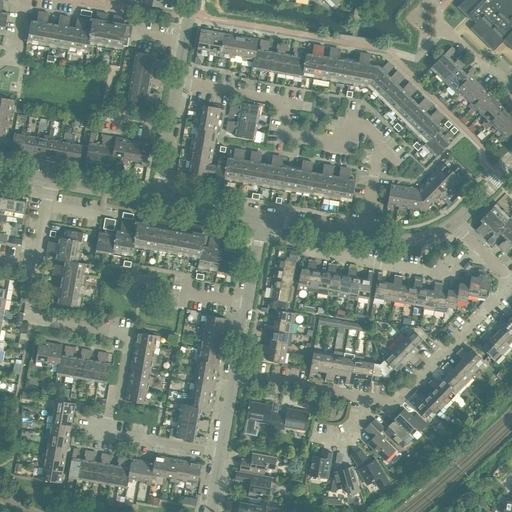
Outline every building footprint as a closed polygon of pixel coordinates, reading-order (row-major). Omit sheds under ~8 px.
[(511,0),(464,0),(457,7),(471,20),(472,20),(475,23),(470,28),(493,51),(503,41),(509,47),(511,49),(511,0)] [(49,45),(53,24),(31,20),(26,46),(31,47),(32,41),(45,44),(44,49),(48,50),(49,45)] [(105,44),(109,24),(92,21),(90,31),(88,40),(89,40),(89,41),(105,44)] [(88,40),(90,31),(53,24),(49,45),(88,52),(89,41),(89,40),(88,40)] [(123,46),(125,34),(126,27),(109,24),(105,44),(122,47),(123,46)] [(208,50),(212,32),(200,30),(196,52),(201,53),(202,49),(208,50)] [(220,52),(223,33),(212,32),(208,50),(208,51),(208,54),(212,55),(213,51),(220,52)] [(231,54),(234,35),(223,33),(220,52),(219,56),(224,57),(224,53),(231,54)] [(242,56),(245,37),(234,35),(231,54),(230,58),(235,59),(236,55),(242,56)] [(256,49),(258,40),(245,37),(242,56),(241,60),(246,61),(247,57),(253,58),(254,58),(255,49),(256,49)] [(260,70),(265,41),(260,40),(259,46),(261,46),(260,50),(256,49),(255,49),(254,58),(253,58),(251,69),(260,70)] [(268,72),(272,52),(267,51),(267,47),(270,47),(270,42),(265,41),(260,70),(268,72)] [(277,73),(282,44),(277,43),(276,49),(278,49),(277,53),(272,52),(268,72),(277,73)] [(285,75),(289,55),(284,54),(284,50),(286,50),(287,45),(282,44),(277,73),(285,75)] [(293,76),(299,47),(293,46),(292,52),(295,52),(294,56),(289,55),(285,75),(293,76)] [(301,78),(305,58),(300,57),(301,53),(303,53),(304,48),(299,47),(293,76),(301,78)] [(437,74),(451,60),(447,56),(450,54),(451,55),(455,51),(451,47),(430,68),(437,74)] [(155,61),(156,56),(136,52),(134,61),(163,66),(164,61),(159,60),(158,62),(155,61)] [(378,66),(369,64),(352,61),(306,53),(305,58),(301,78),(301,79),(306,80),(307,75),(336,80),(335,85),(340,86),(341,81),(368,86),(371,88),(367,92),(370,95),(374,91),(391,108),(396,113),(392,116),(395,120),(399,116),(414,101),(378,66)] [(442,80),(463,59),(459,55),(456,59),(457,61),(454,64),(451,60),(437,74),(442,80)] [(448,86),(463,72),(459,68),(462,65),(463,67),(467,63),(463,59),(442,80),(448,86)] [(162,71),(163,66),(134,61),(133,69),(153,73),(153,68),(157,68),(157,70),(162,71)] [(388,72),(393,67),(389,64),(385,68),(388,72)] [(454,92),(470,76),(471,76),(476,71),(471,67),(468,71),(469,72),(466,75),(463,72),(448,86),(454,92)] [(152,78),(153,73),(133,69),(131,77),(160,83),(161,77),(156,76),(156,78),(152,78)] [(404,78),(398,73),(394,77),(399,83),(404,78)] [(478,84),(471,76),(470,76),(454,92),(457,96),(459,93),(464,98),(478,84)] [(160,88),(160,83),(131,77),(130,86),(150,89),(151,84),(154,85),(154,87),(160,88)] [(414,88),(408,82),(404,87),(409,93),(414,88)] [(482,97),(487,92),(478,84),(464,98),(470,103),(467,106),(471,109),(475,104),(478,101),(482,97)] [(149,94),(150,89),(130,86),(128,94),(158,99),(158,94),(153,93),(153,95),(149,94)] [(490,105),(495,100),(487,92),(482,97),(478,101),(475,104),(471,109),(474,112),(476,110),(478,112),(481,115),(483,112),(486,109),(490,105)] [(158,99),(128,94),(127,103),(147,106),(148,101),(151,101),(151,103),(157,104),(158,99)] [(0,110),(11,112),(13,100),(0,97),(0,110)] [(432,105),(426,100),(421,104),(427,110),(432,105)] [(498,113),(503,108),(495,100),(490,105),(486,109),(483,112),(481,115),(483,117),(486,119),(484,122),(487,125),(491,120),(494,117),(498,113)] [(427,114),(421,108),(414,101),(399,116),(412,129),(427,114)] [(259,115),(260,106),(240,102),(239,108),(235,107),(236,105),(230,104),(229,109),(259,115)] [(218,121),(220,108),(200,105),(199,112),(196,112),(195,117),(198,117),(218,121)] [(507,121),(511,116),(503,108),(498,113),(494,117),(491,120),(487,125),(490,128),(492,126),(495,128),(497,131),(499,128),(502,125),(507,121)] [(257,123),(259,115),(229,109),(228,115),(234,116),(234,114),(238,114),(237,119),(257,123)] [(0,121),(9,123),(11,112),(0,110),(0,121)] [(442,115),(436,110),(431,114),(437,120),(442,115)] [(426,142),(440,127),(427,114),(412,129),(426,142)] [(511,132),(511,116),(507,121),(502,125),(499,128),(497,131),(499,133),(502,135),(500,138),(503,141),(508,137),(511,134),(511,132)] [(216,132),(218,121),(198,117),(197,123),(194,123),(193,128),(196,128),(216,132)] [(256,131),(257,123),(237,119),(236,125),(232,124),(233,122),(227,121),(226,126),(256,131)] [(0,133),(7,134),(9,123),(0,121),(0,133)] [(402,128),(397,123),(393,127),(398,132),(402,128)] [(254,140),(256,131),(226,126),(225,131),(231,132),(231,130),(235,131),(234,136),(254,140)] [(429,151),(443,136),(440,133),(443,130),(440,127),(426,142),(423,145),(429,151)] [(214,143),(216,132),(196,128),(195,135),(192,134),(191,139),(194,140),(214,143)] [(22,155),(26,132),(21,131),(21,134),(14,133),(12,139),(11,147),(10,153),(22,155)] [(33,157),(37,137),(30,136),(30,133),(26,132),(22,155),(33,157)] [(10,139),(6,138),(7,134),(0,133),(0,144),(5,145),(9,146),(11,147),(12,139),(10,139)] [(94,164),(97,144),(92,143),(93,139),(95,139),(96,134),(90,133),(85,162),(94,164)] [(436,157),(450,143),(446,139),(449,136),(446,133),(443,136),(429,151),(436,157)] [(44,159),(48,136),(44,135),(43,138),(37,137),(33,157),(44,159)] [(102,165),(107,136),(102,135),(101,140),(103,141),(102,145),(97,144),(94,164),(102,165)] [(55,161),(59,141),(52,140),(53,137),(48,136),(44,159),(55,161)] [(114,147),(113,147),(109,146),(109,142),(112,142),(113,137),(107,136),(102,165),(111,167),(113,157),(113,156),(112,156),(114,147)] [(123,162),(127,139),(115,137),(113,147),(114,147),(112,156),(113,156),(113,157),(119,158),(118,161),(123,162)] [(67,163),(71,140),(66,139),(66,142),(59,141),(55,161),(67,163)] [(135,161),(138,141),(127,139),(123,162),(127,163),(128,160),(135,161)] [(78,165),(82,145),(75,144),(75,141),(71,140),(67,163),(78,165)] [(212,154),(214,143),(194,140),(193,146),(190,145),(189,150),(212,154)] [(146,166),(150,143),(138,141),(135,161),(141,162),(141,165),(146,166)] [(421,147),(416,142),(412,146),(417,151),(421,147)] [(210,165),(212,154),(189,150),(189,154),(192,155),(190,161),(210,165)] [(227,162),(226,161),(221,161),(222,156),(218,156),(214,180),(224,182),(224,178),(227,162)] [(355,180),(344,178),(290,168),(227,157),(226,161),(227,162),(224,178),(261,185),(260,190),(265,191),(266,185),(279,188),(278,193),(282,194),(283,188),(286,189),(291,190),(290,195),(294,196),(295,190),(309,193),(308,198),(316,200),(317,194),(346,199),(345,205),(350,206),(355,180)] [(208,177),(210,165),(190,161),(189,168),(186,168),(185,173),(208,177)] [(451,170),(444,163),(435,171),(442,178),(450,186),(452,183),(455,181),(457,183),(460,179),(459,178),(462,175),(462,172),(459,169),(456,169),(454,173),(451,170)] [(442,178),(435,171),(427,180),(434,186),(444,196),(447,193),(445,191),(447,188),(450,186),(442,178)] [(434,186),(427,180),(419,188),(426,195),(434,202),(437,199),(439,197),(441,199),(444,196),(434,186)] [(398,206),(402,186),(390,184),(386,207),(391,208),(392,205),(398,206)] [(410,208),(413,188),(402,186),(398,206),(398,209),(403,210),(403,207),(410,208)] [(426,195),(419,188),(418,189),(413,188),(410,208),(425,211),(428,208),(431,205),(434,202),(426,195)] [(13,217),(16,200),(9,199),(10,195),(7,194),(2,221),(6,222),(7,216),(13,217)] [(22,225),(27,198),(23,197),(22,201),(16,200),(13,217),(19,218),(18,224),(22,225)] [(493,234),(508,219),(494,205),(479,220),(482,223),(475,229),(481,235),(486,230),(484,229),(486,227),(493,234)] [(503,237),(511,226),(511,217),(510,216),(508,219),(493,234),(496,236),(499,233),(503,237)] [(104,253),(110,219),(105,218),(103,229),(105,229),(104,233),(99,232),(95,252),(104,253)] [(116,235),(115,235),(111,234),(111,230),(113,231),(115,220),(110,219),(104,253),(113,255),(113,251),(116,235)] [(135,234),(125,232),(126,229),(128,230),(129,223),(121,222),(119,231),(116,231),(115,235),(116,235),(113,251),(132,255),(134,245),(134,243),(135,234)] [(150,247),(154,227),(136,224),(135,234),(134,243),(134,245),(150,247)] [(502,249),(511,239),(511,226),(503,237),(506,240),(504,243),(502,242),(498,246),(502,249)] [(167,250),(170,230),(154,227),(150,247),(167,250)] [(83,241),(85,233),(65,230),(64,235),(59,234),(59,237),(80,241),(83,241)] [(184,253),(187,233),(170,230),(167,250),(184,253)] [(202,246),(204,236),(187,233),(184,253),(200,256),(200,255),(202,246)] [(76,258),(79,245),(84,246),(85,242),(83,241),(80,241),(59,237),(55,259),(64,261),(64,260),(81,263),(82,259),(76,258)] [(220,253),(221,253),(221,249),(218,248),(219,239),(212,238),(210,244),(213,245),(212,248),(202,246),(200,255),(200,256),(198,266),(217,270),(220,253)] [(225,275),(231,240),(226,239),(224,250),(226,250),(225,254),(221,253),(220,253),(217,270),(216,273),(225,275)] [(511,245),(511,239),(502,249),(506,253),(510,249),(508,248),(511,245)] [(234,276),(237,256),(231,255),(232,252),(234,252),(236,241),(231,240),(225,275),(234,276)] [(296,261),(297,251),(287,250),(285,260),(296,261)] [(296,261),(285,260),(276,258),(274,268),(294,271),(296,261)] [(82,281),(84,268),(90,269),(91,265),(81,263),(64,260),(64,261),(61,282),(87,286),(87,282),(82,281)] [(307,291),(307,290),(312,260),(308,260),(307,266),(308,266),(308,268),(301,267),(297,289),(307,291)] [(317,293),(321,271),(314,270),(314,268),(315,268),(316,261),(312,260),(307,290),(317,292),(317,293)] [(327,295),(332,264),(328,263),(327,270),(328,270),(328,272),(321,271),(317,293),(327,295)] [(337,297),(341,274),(334,273),(334,271),(335,271),(336,265),(332,264),(327,295),(337,297)] [(347,298),(353,268),(348,267),(347,273),(348,274),(348,276),(341,274),(337,297),(347,298)] [(292,282),(294,271),(274,268),(272,278),(292,282)] [(357,300),(361,278),(354,277),(355,275),(357,268),(353,268),(347,298),(357,300)] [(478,298),(482,272),(482,270),(478,269),(477,275),(478,275),(478,277),(470,276),(467,296),(478,298)] [(368,299),(373,271),(369,270),(367,277),(368,277),(368,279),(361,278),(357,300),(358,298),(368,299)] [(384,300),(387,282),(380,281),(380,279),(381,279),(382,273),(378,272),(373,298),(384,300)] [(488,296),(491,278),(485,272),(482,272),(478,298),(485,299),(488,296)] [(394,301),(398,276),(394,275),(393,281),(394,282),(394,284),(387,282),(384,300),(394,301)] [(467,296),(470,276),(467,275),(466,282),(466,284),(459,283),(456,300),(466,302),(467,296)] [(404,303),(407,286),(400,285),(400,283),(401,283),(402,276),(398,276),(394,301),(404,303)] [(0,288),(8,289),(9,279),(0,277),(0,288)] [(290,292),(292,282),(272,278),(271,288),(290,292)] [(413,307),(418,279),(414,278),(413,285),(414,285),(414,287),(407,286),(404,303),(414,305),(413,307)] [(424,309),(427,289),(420,288),(420,286),(421,286),(422,280),(418,279),(413,307),(424,309)] [(78,303),(80,290),(86,290),(87,286),(61,282),(57,304),(83,308),(84,304),(78,303)] [(434,311),(438,283),(434,282),(433,288),(434,289),(434,291),(427,289),(424,309),(434,311)] [(455,309),(456,300),(459,283),(455,282),(454,289),(455,289),(454,291),(447,290),(447,293),(444,307),(445,307),(455,309)] [(444,307),(447,293),(440,292),(441,290),(443,283),(438,283),(434,311),(444,313),(445,307),(444,307)] [(288,302),(290,292),(271,288),(269,298),(288,302)] [(287,312),(288,302),(269,298),(267,308),(287,312)] [(293,323),(295,313),(287,312),(267,308),(266,312),(273,314),(273,313),(275,313),(274,320),(293,323)] [(224,330),(226,319),(206,315),(205,322),(202,322),(201,326),(224,330)] [(328,325),(329,319),(319,317),(318,324),(328,325)] [(511,321),(509,319),(505,324),(503,322),(504,322),(499,317),(496,320),(511,335),(511,321)] [(338,327),(340,321),(329,319),(328,325),(338,327)] [(292,333),(293,323),(274,320),(273,327),(271,326),(271,325),(264,324),(263,328),(292,333)] [(511,341),(511,335),(496,320),(493,323),(498,328),(499,327),(500,328),(495,333),(509,347),(510,347),(508,345),(511,341)] [(348,329),(349,323),(340,321),(338,327),(348,329)] [(358,331),(359,325),(349,323),(348,329),(358,331)] [(222,342),(224,330),(201,326),(200,331),(203,331),(202,338),(222,342)] [(290,343),(292,333),(263,328),(263,332),(269,334),(269,333),(271,333),(270,340),(290,343)] [(432,349),(413,330),(406,338),(418,350),(423,345),(425,347),(424,347),(429,352),(432,349)] [(159,341),(160,336),(137,332),(135,344),(155,347),(156,340),(159,341)] [(509,347),(495,333),(490,338),(489,337),(490,336),(485,332),(482,335),(502,355),(509,347)] [(502,355),(482,335),(479,338),(484,342),(486,343),(481,348),(495,362),(502,355)] [(418,350),(406,338),(404,336),(397,343),(417,363),(420,360),(415,356),(413,355),(418,350)] [(220,353),(222,342),(202,338),(201,345),(198,344),(197,349),(220,353)] [(286,353),(287,343),(290,344),(290,343),(270,340),(269,347),(267,346),(261,344),(260,348),(286,353)] [(46,366),(51,343),(39,341),(35,361),(43,363),(42,365),(46,366)] [(59,364),(61,355),(62,345),(51,343),(46,366),(51,367),(51,364),(58,365),(58,364),(59,364)] [(417,363),(397,343),(390,351),(404,365),(409,360),(410,361),(410,362),(414,366),(417,363)] [(153,354),(155,347),(135,344),(133,355),(156,359),(156,355),(153,354)] [(56,374),(65,376),(70,347),(65,346),(64,351),(66,352),(65,356),(61,355),(59,364),(58,364),(58,365),(56,374)] [(73,377),(77,358),(71,357),(72,353),(74,353),(75,348),(70,347),(65,376),(73,377)] [(284,363),(286,353),(260,348),(259,353),(266,354),(266,353),(268,353),(267,360),(284,363)] [(484,361),(472,349),(467,354),(465,353),(466,352),(461,348),(458,351),(477,369),(484,361)] [(81,379),(87,350),(81,349),(80,354),(82,355),(82,358),(77,358),(73,377),(81,379)] [(218,364),(220,353),(197,349),(197,353),(200,354),(198,361),(218,364)] [(90,380),(93,361),(88,360),(89,356),(91,356),(92,351),(87,350),(81,379),(90,380)] [(320,372),(323,352),(313,350),(308,378),(312,379),(314,373),(313,372),(313,370),(320,372)] [(404,365),(390,351),(389,351),(391,353),(384,360),(397,372),(403,378),(406,375),(401,370),(401,371),(399,370),(404,365)] [(477,369),(458,351),(456,354),(460,358),(461,358),(462,359),(457,364),(472,378),(470,376),(477,369)] [(98,382),(103,353),(98,352),(97,357),(99,358),(98,361),(93,361),(90,380),(98,382)] [(328,382),(333,354),(323,352),(320,372),(327,373),(326,375),(324,381),(328,382)] [(107,383),(110,363),(105,363),(105,359),(107,359),(108,354),(103,353),(98,382),(107,383)] [(340,375),(343,358),(333,356),(334,354),(333,354),(328,382),(333,383),(334,376),(333,376),(333,374),(340,375)] [(151,370),(152,363),(155,364),(156,359),(133,355),(131,366),(151,370)] [(348,385),(353,360),(343,358),(340,375),(347,376),(346,378),(344,385),(348,385)] [(360,379),(363,361),(353,360),(348,385),(353,386),(354,380),(353,379),(353,377),(360,379)] [(397,372),(384,360),(380,365),(386,383),(397,372)] [(216,375),(218,364),(198,361),(197,367),(194,367),(193,371),(216,375)] [(370,381),(373,363),(363,361),(360,379),(367,380),(366,382),(364,388),(369,389),(370,381)] [(472,378),(457,364),(453,369),(451,367),(452,367),(447,362),(444,365),(464,385),(472,378)] [(386,383),(380,365),(373,363),(370,381),(386,383)] [(464,385),(444,365),(441,368),(446,373),(446,372),(448,374),(443,378),(457,392),(464,385)] [(149,377),(151,370),(131,366),(129,378),(152,382),(152,377),(149,377)] [(214,387),(216,375),(193,371),(193,376),(196,376),(194,383),(214,387)] [(457,392),(443,378),(438,383),(437,382),(437,381),(433,377),(430,380),(450,400),(457,392)] [(147,392),(148,385),(151,386),(152,382),(129,378),(127,389),(147,392)] [(450,400),(430,380),(428,383),(432,387),(434,388),(429,393),(443,407),(450,400)] [(212,398),(214,387),(194,383),(193,390),(190,390),(189,394),(212,398)] [(145,399),(147,392),(127,389),(125,401),(148,404),(148,400),(145,399)] [(443,407),(429,393),(424,398),(423,396),(419,392),(416,395),(436,414),(443,407)] [(210,409),(212,398),(189,394),(189,398),(191,399),(190,405),(191,405),(210,409)] [(436,414),(416,395),(413,398),(417,402),(418,401),(419,403),(414,408),(429,422),(436,414)] [(73,415),(75,404),(55,400),(54,407),(51,407),(50,411),(73,415)] [(270,414),(271,406),(263,405),(263,406),(259,405),(259,404),(249,402),(248,406),(247,406),(247,408),(248,408),(243,434),(256,436),(257,429),(255,428),(256,421),(268,424),(267,427),(275,428),(277,415),(270,414)] [(191,405),(190,405),(181,404),(179,413),(199,416),(200,411),(204,412),(204,414),(209,415),(210,409),(191,405)] [(424,428),(413,417),(404,408),(393,419),(408,433),(414,427),(420,432),(424,428)] [(306,430),(308,418),(309,419),(309,416),(308,416),(309,413),(299,411),(298,412),(294,411),(295,410),(286,409),(285,417),(277,415),(275,428),(283,430),(284,426),(306,430)] [(71,427),(73,415),(50,411),(49,416),(52,416),(51,423),(71,427)] [(198,421),(199,416),(179,413),(178,421),(207,426),(208,421),(203,420),(202,422),(198,421)] [(384,428),(374,419),(370,423),(379,433),(384,428)] [(408,433),(393,419),(395,421),(384,431),(401,448),(406,443),(402,440),(408,433)] [(196,433),(197,427),(201,428),(201,430),(206,431),(207,426),(178,421),(177,429),(196,433)] [(69,438),(71,427),(51,423),(50,430),(47,429),(46,434),(69,438)] [(395,451),(384,440),(382,438),(383,437),(379,433),(370,423),(364,429),(373,437),(367,443),(385,461),(395,451)] [(204,443),(205,437),(200,436),(199,438),(196,438),(196,433),(177,429),(175,438),(204,443)] [(67,449),(69,438),(46,434),(45,438),(48,439),(47,446),(67,449)] [(65,460),(67,449),(47,446),(46,452),(43,452),(42,456),(65,460)] [(77,480),(80,459),(75,458),(76,454),(78,455),(79,449),(73,448),(68,479),(77,480)] [(85,481),(90,451),(85,450),(84,456),(86,456),(85,460),(80,459),(77,480),(85,481)] [(389,483),(375,459),(369,463),(361,450),(351,455),(359,469),(357,470),(367,485),(374,481),(379,489),(389,483)] [(93,483),(97,462),(91,461),(92,457),(94,458),(95,452),(90,451),(85,481),(93,483)] [(327,479),(332,453),(325,452),(324,459),(321,458),(312,456),(309,476),(327,479)] [(101,484),(106,454),(101,453),(100,459),(102,459),(102,463),(97,462),(93,483),(101,484)] [(275,468),(277,457),(252,453),(250,462),(241,461),(239,471),(264,476),(265,466),(275,468)] [(110,485),(113,465),(108,464),(109,460),(111,461),(112,455),(106,454),(101,484),(110,485)] [(163,477),(166,457),(155,455),(153,462),(154,462),(151,478),(152,478),(156,479),(156,476),(163,477)] [(63,472),(65,460),(42,456),(41,461),(44,461),(43,468),(63,472)] [(118,486),(123,457),(118,456),(117,462),(119,462),(118,466),(113,465),(110,485),(118,486)] [(130,468),(129,468),(124,467),(125,463),(127,464),(128,458),(123,457),(118,486),(127,488),(128,481),(127,481),(130,468)] [(174,482),(178,459),(166,457),(163,477),(170,478),(169,481),(174,482)] [(139,480),(143,460),(131,458),(129,468),(130,468),(127,481),(128,481),(132,482),(132,479),(139,480)] [(185,481),(189,461),(178,459),(174,482),(178,483),(179,480),(185,481)] [(154,462),(153,462),(143,460),(139,480),(146,482),(146,485),(151,485),(152,478),(151,478),(154,462)] [(197,486),(201,463),(189,461),(185,481),(192,482),(192,485),(197,486)] [(358,491),(352,467),(346,469),(340,470),(341,465),(335,464),(333,472),(338,489),(346,487),(348,494),(358,491)] [(61,483),(63,472),(43,468),(42,475),(39,474),(38,479),(61,483)] [(269,488),(271,478),(272,478),(272,477),(264,476),(239,471),(236,471),(234,480),(243,482),(244,482),(245,481),(246,480),(246,479),(250,479),(248,492),(259,494),(262,495),(269,496),(270,488),(269,488)] [(264,511),(265,511),(271,511),(277,511),(279,503),(261,500),(260,506),(239,502),(236,511),(264,511)] [(511,511),(511,501),(505,500),(503,511),(511,511)]
